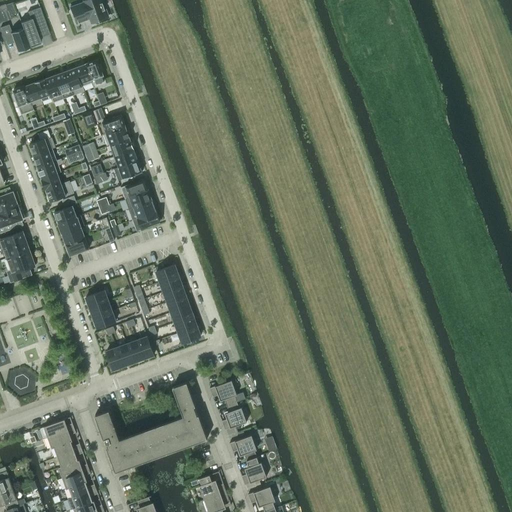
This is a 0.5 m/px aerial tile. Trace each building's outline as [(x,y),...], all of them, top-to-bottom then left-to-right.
[(93,24),(108,18),(101,0),(84,0),(85,3),(69,9),(75,23),(90,17),(93,24)] [(351,0),(333,0),(337,8),(352,3),(351,0)] [(30,19),(21,22),(23,28),(30,47),(40,43),(39,38),(38,36),(48,32),(40,7),(28,12),(30,19)] [(8,25),(0,28),(5,41),(12,38),(17,52),(20,50),(20,52),(27,49),(26,48),(30,47),(23,28),(11,32),(8,25)] [(100,64),(99,64),(97,59),(86,64),(94,87),(106,83),(101,71),(103,70),(100,64)] [(94,87),(86,64),(75,67),(84,91),(83,86),(92,83),(94,87)] [(74,95),(84,91),(75,67),(65,71),(74,95)] [(64,98),(74,95),(65,71),(55,75),(64,98)] [(54,102),(64,98),(55,75),(45,79),(52,97),(54,102)] [(42,101),(52,97),(45,79),(35,82),(42,101)] [(32,105),(42,101),(35,82),(25,86),(33,109),(34,109),(32,105)] [(22,114),(33,109),(25,86),(13,90),(15,95),(13,95),(15,102),(17,101),(22,114)] [(99,94),(97,95),(100,100),(101,104),(107,102),(103,93),(99,94)] [(101,107),(82,114),(87,128),(97,124),(101,136),(107,133),(125,127),(121,115),(106,120),(101,107)] [(125,127),(107,133),(111,145),(129,138),(125,127)] [(48,137),(50,137),(48,130),(38,134),(41,140),(29,144),(34,156),(52,149),(48,137)] [(129,138),(111,145),(115,156),(133,150),(129,138)] [(89,144),(83,146),(85,154),(92,152),(89,144)] [(79,145),(70,148),(73,154),(81,151),(79,145)] [(61,158),(56,160),(52,149),(34,156),(38,167),(61,159),(61,158)] [(133,150),(115,156),(119,167),(137,160),(133,150)] [(81,151),(73,154),(75,161),(83,158),(81,151)] [(92,152),(85,154),(88,162),(94,159),(92,152)] [(61,163),(62,161),(61,159),(38,167),(42,178),(60,171),(58,164),(61,163)] [(119,167),(114,169),(118,180),(142,172),(137,160),(119,167)] [(98,165),(91,167),(94,176),(101,173),(98,165)] [(57,173),(61,172),(60,171),(42,178),(42,179),(40,180),(42,185),(44,184),(46,190),(69,181),(61,183),(57,173)] [(100,174),(94,176),(96,184),(103,182),(100,174)] [(144,179),(121,187),(125,199),(148,190),(144,179)] [(50,201),(74,193),(69,181),(46,190),(50,201)] [(1,190),(0,190),(0,211),(17,205),(13,192),(3,196),(1,190)] [(148,190),(125,199),(129,209),(152,201),(148,190)] [(74,196),(62,200),(65,206),(76,202),(74,196)] [(106,197),(101,199),(103,207),(107,205),(109,205),(106,197)] [(152,201),(129,209),(133,220),(156,212),(152,201)] [(17,205),(0,211),(0,233),(1,233),(15,228),(13,222),(22,219),(17,205)] [(73,205),(54,212),(58,223),(77,216),(73,205)] [(156,212),(133,220),(137,231),(160,223),(156,212)] [(77,216),(58,223),(62,233),(62,234),(81,226),(84,225),(81,215),(78,216),(77,216)] [(81,226),(62,234),(66,244),(85,237),(85,236),(81,226)] [(26,242),(23,232),(22,231),(0,239),(7,258),(29,249),(29,248),(31,248),(28,241),(26,242)] [(85,237),(66,244),(70,254),(89,248),(85,237)] [(34,256),(32,257),(29,249),(7,258),(12,273),(8,275),(10,283),(26,277),(24,270),(35,266),(35,264),(37,264),(34,256)] [(174,265),(156,271),(160,282),(178,275),(174,265)] [(178,275),(160,282),(164,292),(182,285),(178,275)] [(182,285),(164,292),(167,302),(185,295),(182,285)] [(104,290),(86,297),(90,307),(108,301),(104,290)] [(185,295),(167,302),(171,312),(189,305),(185,295)] [(108,301),(90,307),(94,317),(112,310),(108,301)] [(189,305),(171,312),(175,322),(193,316),(189,305)] [(112,310),(94,317),(97,328),(98,328),(116,321),(115,321),(112,310)] [(193,316),(175,322),(178,332),(196,326),(193,316)] [(196,326),(178,332),(182,343),(200,336),(196,326)] [(148,337),(137,340),(143,358),(154,354),(148,337)] [(137,340),(127,344),(133,361),(143,358),(137,340)] [(127,344),(117,348),(123,365),(133,361),(127,344)] [(117,348),(106,352),(112,369),(123,365),(117,348)] [(210,388),(213,397),(219,394),(221,400),(224,399),(227,405),(237,401),(235,395),(237,394),(232,380),(210,388)] [(173,387),(183,416),(193,443),(207,438),(187,382),(173,387)] [(227,418),(222,420),(225,429),(247,421),(241,407),(239,408),(237,401),(227,405),(229,412),(225,413),(227,418)] [(109,410),(95,415),(115,472),(129,466),(193,443),(183,416),(119,439),(109,410)] [(41,428),(44,438),(48,437),(74,427),(73,423),(66,425),(64,420),(44,427),(41,428)] [(48,437),(44,438),(44,439),(48,437),(52,447),(71,440),(69,434),(76,432),(74,427),(48,437)] [(230,442),(233,451),(238,449),(240,455),(244,453),(247,460),(257,456),(254,450),(257,449),(251,435),(230,442)] [(55,447),(58,456),(82,448),(80,443),(73,445),(71,440),(52,447),(52,448),(55,447)] [(58,456),(61,466),(78,460),(76,455),(83,452),(82,448),(58,456)] [(247,473),(241,475),(245,484),(266,476),(261,462),(259,463),(257,456),(247,460),(249,466),(245,468),(247,473)] [(59,467),(63,477),(82,470),(89,468),(87,463),(80,466),(78,460),(61,466),(59,467)] [(0,492),(13,488),(7,471),(5,467),(5,466),(3,467),(0,468),(0,492)] [(69,486),(69,487),(86,481),(84,475),(91,473),(89,468),(82,470),(63,477),(66,487),(69,486)] [(199,485),(205,499),(226,491),(223,483),(218,485),(216,480),(212,481),(210,474),(199,478),(202,485),(199,485)] [(69,487),(72,497),(89,491),(96,488),(95,484),(88,486),(86,481),(69,487)] [(257,490),(248,494),(251,503),(257,501),(259,506),(263,505),(265,511),(275,507),(273,501),(275,500),(270,486),(268,486),(257,490)] [(13,488),(0,492),(0,504),(4,503),(6,509),(19,505),(13,488)] [(73,506),(74,508),(93,501),(91,496),(98,493),(96,488),(89,491),(72,497),(75,505),(73,506)] [(209,511),(223,511),(222,509),(226,507),(224,502),(229,500),(226,491),(205,499),(209,511)] [(138,511),(156,511),(153,502),(151,503),(149,496),(138,500),(141,507),(137,508),(138,511)] [(74,508),(75,511),(95,511),(104,509),(102,504),(95,507),(93,501),(74,508)] [(7,511),(26,511),(23,503),(19,505),(6,509),(7,511)]
